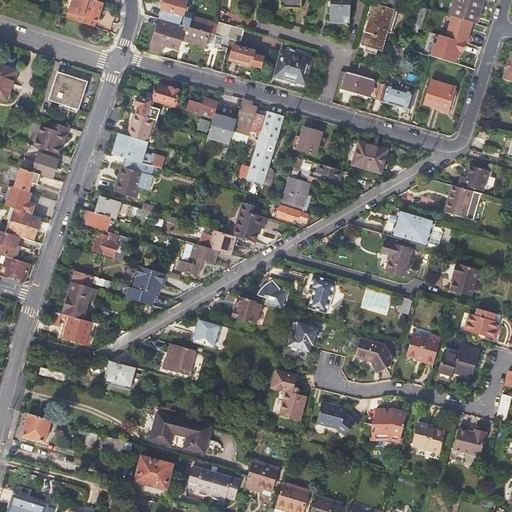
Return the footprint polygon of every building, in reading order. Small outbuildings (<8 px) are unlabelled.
[(97,22),(103,3),(92,0),(72,0),(68,13),(67,18),(89,25),(91,20),(95,21),(97,22)] [(185,0),(164,0),(159,19),(209,33),(215,35),(218,25),(186,15),(182,16),(186,0),(185,0)] [(279,0),(280,8),(301,9),(301,0),(279,0)] [(350,22),(350,0),(330,0),(330,21),(350,22)] [(455,0),(451,16),(460,19),(464,20),(475,23),(481,2),(475,0),(455,0)] [(420,29),(426,8),(418,6),(405,48),(411,50),(418,29),(420,29)] [(382,52),(394,14),(372,7),(361,46),(382,52)] [(209,33),(159,19),(151,49),(162,52),(164,45),(178,48),(181,39),(205,46),(205,45),(209,33)] [(454,37),(459,38),(464,21),(464,20),(460,19),(454,37)] [(482,26),(464,21),(459,38),(470,41),(471,36),(476,38),(478,33),(479,34),(482,26)] [(227,39),(230,25),(218,22),(218,25),(215,35),(222,37),(227,39)] [(243,29),(230,25),(227,39),(229,39),(240,42),(243,29)] [(209,33),(205,45),(212,47),(219,45),(222,37),(215,35),(209,33)] [(217,57),(224,59),(225,54),(227,48),(220,46),(217,57)] [(238,59),(237,61),(240,62),(239,65),(247,67),(248,66),(249,65),(260,68),(263,57),(253,54),(254,51),(233,46),(230,56),(238,59)] [(310,59),(281,50),(275,76),(303,84),(310,59)] [(511,52),(502,79),(511,82),(511,52)] [(450,61),(464,66),(466,60),(451,55),(450,61)] [(360,63),(356,76),(371,80),(374,67),(360,63)] [(16,71),(0,65),(0,97),(7,100),(16,71)] [(341,71),(339,80),(345,82),(342,90),(369,98),(374,80),(371,80),(356,76),(345,72),(341,71)] [(79,110),(87,81),(57,72),(48,100),(79,110)] [(430,81),(423,102),(449,109),(455,88),(430,81)] [(380,84),(375,99),(409,109),(414,94),(380,84)] [(155,94),(154,100),(175,107),(181,109),(182,105),(176,103),(180,90),(169,87),(169,89),(158,86),(155,94)] [(154,100),(155,94),(147,92),(146,97),(154,100)] [(135,113),(146,117),(151,100),(139,96),(133,113),(135,113)] [(215,115),(219,103),(203,98),(201,105),(188,100),(185,109),(206,116),(214,119),(215,115)] [(238,117),(237,122),(234,131),(248,136),(249,133),(253,134),(251,139),(258,141),(267,113),(257,110),(258,108),(254,107),(249,105),(250,101),(244,99),(242,103),(243,103),(239,118),(238,117)] [(146,117),(135,113),(128,136),(147,141),(154,119),(146,117)] [(274,147),(275,147),(278,138),(277,138),(283,117),(267,113),(258,141),(247,179),(264,184),(274,147)] [(208,137),(230,144),(234,131),(237,122),(215,115),(214,119),(209,135),(208,137)] [(201,118),(200,129),(209,130),(211,119),(201,118)] [(65,142),(70,127),(51,121),(49,128),(41,125),(35,146),(59,154),(63,142),(65,142)] [(297,151),(315,156),(321,131),(304,127),(297,151)] [(148,141),(147,141),(128,136),(123,134),(117,156),(162,169),(162,168),(165,158),(152,154),(152,156),(144,154),(148,141)] [(230,144),(208,137),(207,142),(228,149),(230,144)] [(359,142),(353,164),(380,172),(386,150),(359,142)] [(496,157),(499,149),(484,145),(482,153),(496,157)] [(39,174),(52,178),(58,160),(38,153),(36,162),(32,172),(39,174)] [(32,172),(36,162),(24,158),(21,169),(32,172)] [(467,177),(464,186),(482,191),(488,170),(470,165),(467,177)] [(152,175),(121,166),(113,191),(135,198),(138,187),(147,190),(152,175)] [(21,169),(20,168),(14,188),(29,192),(32,183),(36,184),(39,174),(32,172),(21,169)] [(316,174),(313,182),(333,188),(336,179),(316,174)] [(289,177),(283,201),(304,207),(310,183),(289,177)] [(450,198),(448,198),(444,212),(465,218),(473,191),(454,185),(450,198)] [(35,197),(32,204),(25,202),(23,209),(42,215),(47,201),(35,197)] [(142,209),(101,197),(95,213),(110,218),(116,219),(121,206),(129,208),(128,212),(152,219),(154,213),(151,212),(142,209)] [(283,201),(282,204),(302,210),(304,207),(283,201)] [(144,202),(142,209),(151,212),(152,205),(144,202)] [(240,238),(255,243),(259,228),(264,229),(267,219),(252,214),(254,206),(243,203),(233,236),(237,237),(240,238)] [(311,215),(282,206),(279,217),(295,222),(296,220),(309,223),(311,215)] [(7,233),(20,237),(33,241),(41,217),(15,209),(7,233)] [(434,223),(435,219),(400,209),(397,218),(395,223),(391,237),(421,246),(425,232),(430,234),(433,226),(438,228),(440,224),(434,223)] [(91,212),(87,225),(99,229),(106,231),(110,218),(95,213),(91,212)] [(433,226),(430,234),(425,232),(421,246),(426,248),(432,250),(437,247),(442,232),(440,228),(438,228),(433,226)] [(93,251),(114,257),(120,235),(106,231),(99,229),(93,251)] [(0,254),(8,257),(16,259),(19,250),(16,249),(17,245),(20,237),(7,233),(0,230),(0,254)] [(216,250),(218,251),(223,252),(225,253),(231,255),(235,242),(237,237),(233,236),(228,235),(215,231),(214,237),(204,234),(201,241),(200,245),(207,247),(210,248),(216,250)] [(113,258),(121,261),(128,238),(126,237),(120,235),(114,257),(113,258)] [(404,277),(412,250),(384,242),(381,253),(390,256),(386,271),(404,277)] [(200,245),(195,244),(189,264),(182,261),(179,271),(198,277),(202,260),(214,264),(218,251),(216,250),(210,248),(207,247),(200,245)] [(16,259),(8,257),(5,266),(9,268),(7,275),(24,280),(30,264),(16,259)] [(454,277),(450,290),(471,296),(478,271),(456,264),(452,276),(454,277)] [(133,288),(158,295),(161,285),(165,285),(168,275),(140,267),(133,288)] [(111,281),(76,271),(73,282),(92,287),(93,283),(109,287),(111,281)] [(335,282),(312,275),(308,289),(313,291),(308,308),(326,313),(335,282)] [(288,291),(279,288),(274,282),(272,282),(267,284),(265,285),(263,287),(261,289),(259,292),(258,295),(267,298),(265,304),(282,309),(288,291)] [(94,301),(98,290),(73,283),(64,313),(84,319),(89,299),(94,301)] [(127,296),(138,299),(140,291),(130,288),(127,296)] [(241,297),(239,304),(238,308),(236,307),(232,318),(255,324),(258,314),(257,314),(261,303),(241,297)] [(411,301),(401,298),(397,312),(407,315),(411,301)] [(493,321),(495,314),(477,309),(475,316),(470,315),(465,331),(479,336),(484,334),(485,337),(493,340),(498,323),(493,321)] [(92,322),(70,316),(64,338),(86,344),(92,322)] [(220,327),(199,320),(192,342),(213,349),(220,327)] [(289,337),(284,355),(305,361),(310,346),(312,346),(317,329),(297,323),(293,337),(289,337)] [(423,362),(433,364),(440,338),(429,335),(428,338),(412,334),(406,355),(418,359),(418,358),(424,360),(423,362)] [(371,360),(370,363),(375,370),(383,365),(385,368),(389,365),(392,358),(384,345),(360,338),(354,358),(367,361),(368,359),(371,360)] [(187,377),(194,351),(170,345),(163,370),(187,377)] [(457,356),(444,353),(435,383),(450,387),(453,379),(470,384),(480,352),(460,346),(459,352),(457,356)] [(457,356),(459,352),(446,348),(444,353),(457,356)] [(135,370),(110,363),(105,382),(130,389),(135,370)] [(377,373),(385,368),(383,365),(375,370),(377,373)] [(63,382),(65,374),(41,368),(39,375),(63,382)] [(286,391),(281,412),(291,414),(290,418),(300,421),(306,396),(298,394),(298,393),(298,392),(297,391),(296,389),(295,389),(294,388),(297,376),(275,371),(273,384),(279,385),(278,390),(286,391)] [(502,394),(496,418),(503,420),(510,397),(502,394)] [(322,402),(317,423),(336,428),(345,436),(359,418),(350,411),(345,417),(344,416),(346,408),(337,406),(337,407),(330,406),(330,404),(322,402)] [(393,410),(375,411),(371,425),(372,439),(390,439),(399,442),(406,414),(393,410)] [(45,440),(51,418),(29,412),(23,434),(45,440)] [(203,453),(210,426),(157,413),(150,440),(203,453)] [(427,429),(428,426),(417,423),(411,446),(418,448),(440,453),(445,433),(443,430),(436,428),(434,430),(427,429)] [(474,433),(458,429),(453,450),(480,456),(486,432),(475,429),(474,433)] [(95,448),(96,443),(99,434),(89,431),(85,445),(95,448)] [(124,441),(99,434),(96,443),(103,445),(102,450),(111,453),(113,446),(122,448),(124,441)] [(142,457),(135,482),(166,490),(173,465),(142,457)] [(252,460),(246,480),(259,484),(261,480),(275,484),(279,469),(252,460)] [(195,489),(194,493),(206,497),(207,494),(210,495),(212,496),(212,498),(223,502),(225,497),(234,500),(239,481),(215,474),(192,467),(186,486),(195,489)] [(257,491),(259,484),(246,480),(244,486),(257,491)] [(282,484),(276,505),(293,510),(292,511),(303,511),(310,492),(282,484)] [(13,494),(8,510),(12,511),(43,511),(45,505),(13,494)] [(340,511),(343,505),(315,496),(310,511),(340,511)]
